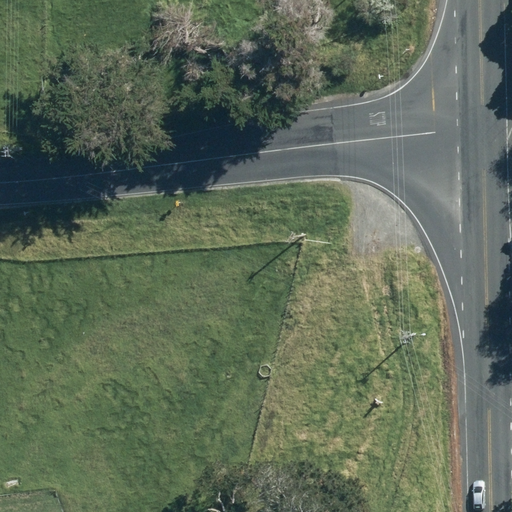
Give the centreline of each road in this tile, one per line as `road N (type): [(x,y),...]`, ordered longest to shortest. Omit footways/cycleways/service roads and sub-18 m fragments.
road 1 (tertiary): [(0,186),(488,119)]
road 2 (secondary): [(491,380),(488,119)]
road 3 (secondary): [(492,511),(491,380)]
